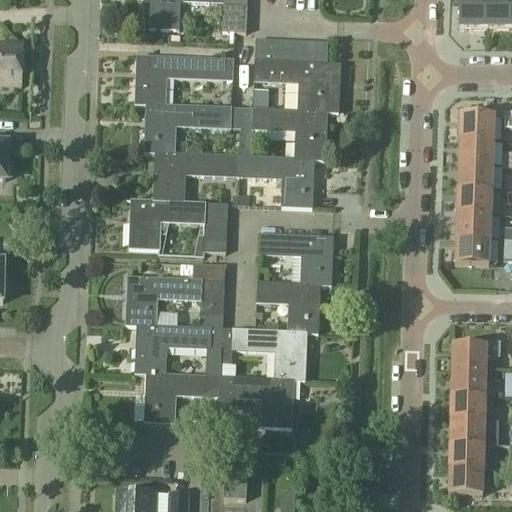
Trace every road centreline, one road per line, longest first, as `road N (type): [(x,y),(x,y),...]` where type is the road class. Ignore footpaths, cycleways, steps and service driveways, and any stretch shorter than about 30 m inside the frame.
road 1 (residential): [(47,351),(48,329),(69,307),(81,0)]
road 2 (residential): [(412,307),(421,76)]
road 3 (residential): [(408,511),(412,307)]
road 4 (residential): [(43,511),(46,425),(63,408),(65,380),(47,351)]
